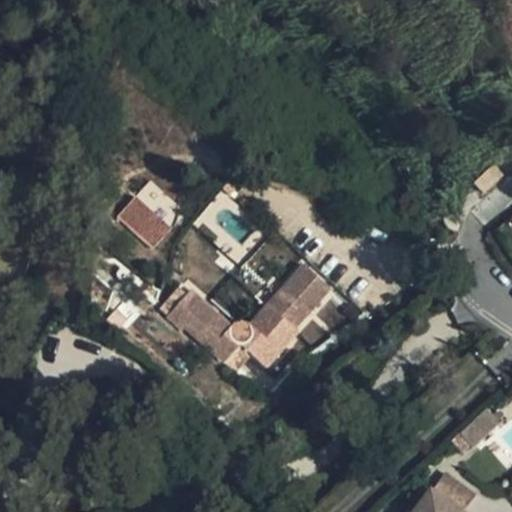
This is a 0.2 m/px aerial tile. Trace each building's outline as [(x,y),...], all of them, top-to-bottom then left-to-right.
[(152,248),(168,229),(132,198),(115,218),(152,248)] [(303,266),(266,306),(272,310),(253,330),(248,325),(245,322),(233,323),(230,327),(225,333),(184,297),(175,289),(158,309),(182,330),(183,328),(223,364),(240,345),(251,355),(266,369),(296,334),(292,329),(305,315),(314,305),(328,289),(303,266)] [(225,333),(230,327),(190,291),(184,297),(225,333)] [(320,309),(314,305),(305,315),(310,320),(320,309)] [(272,310),(266,306),(248,325),(253,330),(272,310)] [(240,345),(223,364),(234,373),(251,355),(240,345)] [(485,410),(451,442),(461,453),(469,444),(471,447),(496,422),(485,410)] [(56,483),(66,485),(83,489),(95,433),(67,427),(56,483)] [(445,474),(430,495),(442,503),(436,511),(462,511),(461,511),(473,495),(445,474)] [(34,510),(54,511),(66,485),(56,483),(34,510)] [(436,511),(442,503),(430,495),(417,511),(436,511)]
